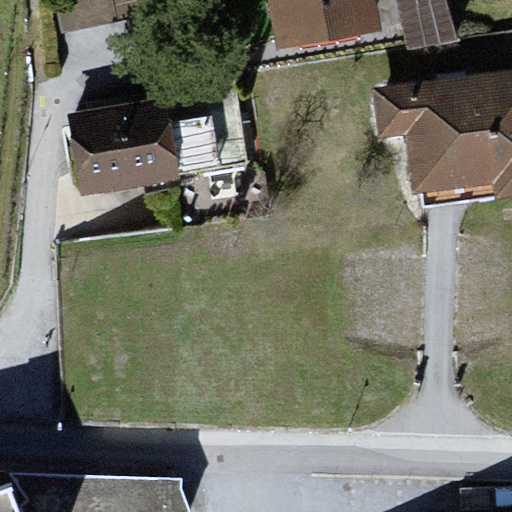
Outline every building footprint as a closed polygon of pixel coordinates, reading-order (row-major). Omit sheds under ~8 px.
[(376,0),(277,0),(287,55),(384,38),(376,0)] [(511,85),(405,102),(421,208),(511,193),(511,85)] [(238,106),(174,124),(189,174),(252,156),(238,106)] [(166,108),(73,122),(83,190),(177,176),(166,108)] [(0,480),(0,511),(186,511),(177,482),(1,481),(0,480)]
